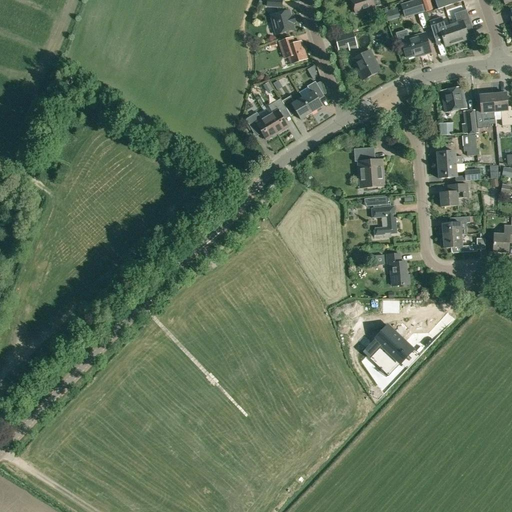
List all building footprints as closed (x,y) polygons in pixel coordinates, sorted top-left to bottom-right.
[(276,35),(294,30),(289,11),(284,12),(282,7),(281,7),(282,0),(278,0),(267,0),(267,7),(276,7),(278,14),(270,16),(276,35)] [(371,0),(351,0),(356,14),(374,8),(371,0)] [(405,17),(424,11),(420,0),(419,0),(402,6),(405,17)] [(428,0),(422,0),(426,11),(427,13),(431,10),(428,0)] [(435,0),(438,9),(452,4),(450,0),(435,0)] [(457,23),(451,25),(457,43),(469,39),(465,26),(471,24),(467,10),(454,15),(457,23)] [(438,46),(444,44),(445,47),(457,43),(451,25),(445,27),(442,19),(430,23),(438,46)] [(347,46),(355,44),(352,34),(334,39),(338,53),(348,51),(347,46)] [(420,56),(430,53),(424,34),(402,41),(407,58),(420,54),(420,56)] [(292,64),(307,59),(301,42),(294,44),(292,38),(279,42),(284,59),(289,57),(292,64)] [(352,61),(362,80),(380,70),(370,51),(352,61)] [(308,88),(299,93),(302,98),(312,113),(323,107),(319,100),(324,97),(323,95),(326,94),(321,81),(317,84),(316,82),(307,87),(308,88)] [(446,113),(466,109),(462,87),(442,92),(446,113)] [(506,93),(493,95),(496,120),(502,119),(503,126),(511,125),(511,106),(508,107),(506,93)] [(490,128),(490,121),(496,120),(493,95),(480,96),(481,110),(476,110),(478,129),(490,128)] [(282,102),(288,111),(291,117),(297,113),(301,120),(312,113),(302,98),(294,103),(290,96),(282,101),(282,102)] [(267,117),(277,134),(288,127),(281,116),(288,111),(282,102),(282,101),(281,99),(268,106),(273,114),(267,117)] [(467,135),(478,133),(476,110),(464,112),(466,124),(462,124),(463,134),(467,134),(467,135)] [(277,134),(267,117),(261,120),(257,113),(246,120),(253,132),(259,128),(266,140),(277,134)] [(467,157),(478,156),(476,140),(472,140),(472,143),(467,143),(468,146),(463,147),(464,152),(467,152),(467,157)] [(358,162),(359,177),(363,177),(364,189),(385,187),(382,160),(375,160),(373,149),(354,150),(355,162),(358,162)] [(438,166),(462,164),(463,164),(463,156),(455,157),(455,153),(437,154),(438,166)] [(463,171),(462,164),(438,166),(439,180),(457,178),(456,172),(463,171)] [(464,171),(465,176),(465,182),(481,180),(480,169),(464,171)] [(498,187),(497,179),(489,181),(491,188),(498,187)] [(458,199),(469,198),(468,185),(454,186),(454,193),(447,194),(441,194),(442,208),(458,206),(458,199)] [(394,207),(390,207),(390,205),(388,205),(388,202),(389,202),(388,197),(364,199),(364,204),(365,204),(366,207),(373,206),(373,209),(373,210),(371,210),(372,219),(387,217),(387,228),(375,229),(375,231),(374,231),(375,237),(385,236),(385,234),(391,234),(391,235),(397,234),(396,218),(392,219),(392,215),(395,215),(394,207)] [(441,228),(440,229),(441,234),(442,235),(444,235),(444,237),(461,235),(461,224),(471,223),(471,222),(473,222),(473,219),(473,217),(470,217),(454,218),(454,224),(449,224),(443,225),(443,227),(441,228)] [(511,226),(505,226),(505,235),(495,235),(494,252),(509,253),(509,243),(511,243),(511,226)] [(442,239),(441,241),(441,245),(443,247),(445,246),(445,249),(462,248),(461,235),(444,237),(444,239),(442,239)] [(376,256),(376,265),(385,264),(384,255),(376,256)] [(393,287),(410,285),(409,276),(407,276),(406,263),(401,263),(401,255),(387,256),(388,265),(391,265),(393,287)] [(405,342),(397,334),(389,342),(397,350),(405,342)]
